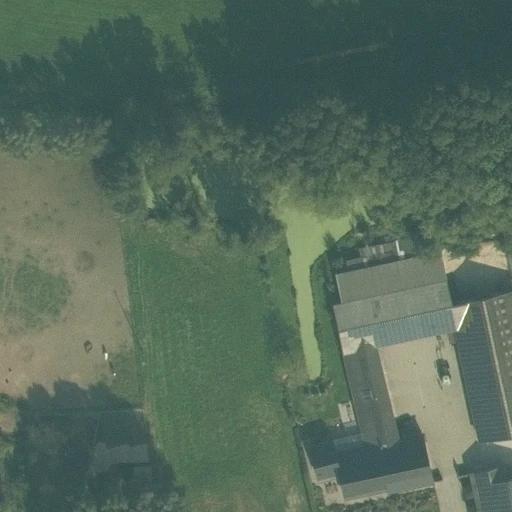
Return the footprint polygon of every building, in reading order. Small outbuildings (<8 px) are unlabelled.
[(405,255),(423,250),(419,234),(392,241),(394,250),(403,247),(405,255)] [(441,280),(451,328),(455,327),(450,303),(439,254),(335,276),(342,302),(441,280)] [(332,304),(342,351),(376,344),(451,328),(441,280),(342,302),(332,304)] [(455,327),(479,440),(511,432),(511,289),(450,303),(455,327)] [(372,442),(397,437),(376,344),(342,351),(356,406),(362,431),(367,443),(372,442)] [(343,410),(349,434),(362,431),(356,406),(343,410)] [(386,487),(387,491),(432,481),(420,432),(397,437),(372,442),(383,488),(386,487)] [(338,474),(344,497),(383,488),(372,442),(367,443),(334,452),(331,439),(309,445),(317,479),(338,474)] [(511,511),(511,475),(507,477),(504,464),(470,471),(473,484),(478,511),(511,511)]
